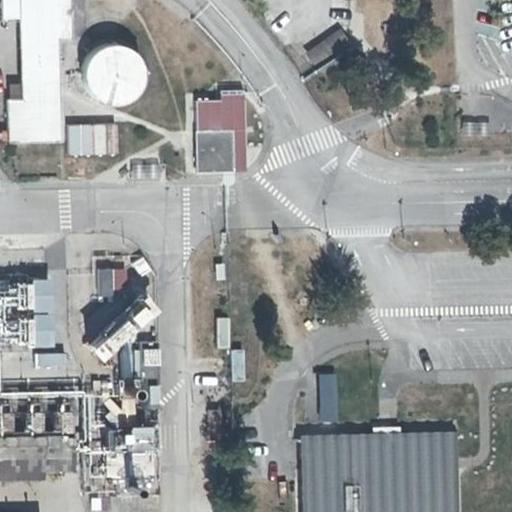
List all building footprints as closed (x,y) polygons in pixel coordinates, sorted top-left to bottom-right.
[(12,108),(12,148),(63,147),(61,45),(74,45),(73,0),(6,0),(7,26),(25,26),(27,108),(12,108)] [(312,68),(347,42),(336,27),(300,53),(312,68)] [(71,74),(74,89),(82,101),(94,109),(109,112),(123,110),(136,102),(144,90),(147,75),(144,60),(136,48),(124,40),(110,37),(95,40),(83,48),(74,60),(71,74)] [(214,84),(236,86),(237,72),(215,71),(214,84)] [(113,153),(111,122),(63,124),(64,156),(113,153)] [(224,177),(225,141),(198,139),(196,177),(224,177)] [(92,300),(105,300),(105,273),(92,273),(92,300)] [(0,347),(46,346),(44,281),(0,281),(0,347)] [(131,346),(148,346),(147,302),(131,303),(131,346)] [(31,352),(31,364),(60,364),(60,352),(31,352)] [(134,412),(151,412),(150,355),(129,355),(130,380),(133,380),(134,412)] [(313,400),(332,399),(331,372),(311,373),(313,400)] [(142,441),(141,425),(120,427),(121,442),(142,441)] [(291,511),(442,511),(442,441),(290,444),(291,511)] [(0,472),(18,472),(63,472),(63,448),(0,448),(0,472)] [(0,472),(0,481),(18,482),(18,472),(0,472)] [(134,511),(134,500),(107,500),(107,511),(134,511)]
